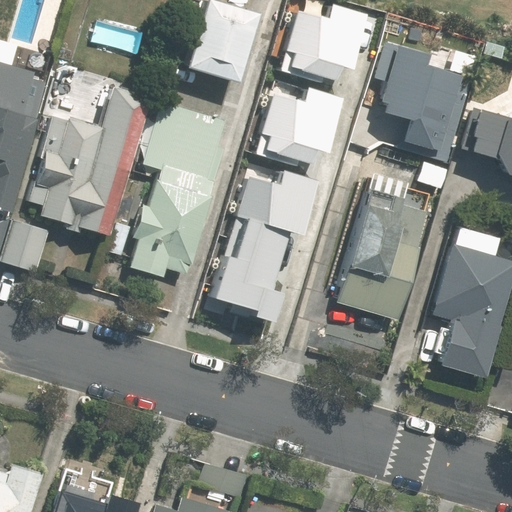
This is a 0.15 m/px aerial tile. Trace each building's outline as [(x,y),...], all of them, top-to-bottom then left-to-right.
[(250,9),(220,0),(197,0),(177,69),(228,84),(250,9)] [(370,76),(379,78),(371,112),(397,118),(392,143),(435,152),(452,73),(414,65),(418,48),(378,39),(370,76)] [(0,213),(41,75),(6,64),(12,45),(0,41),(0,213)] [(101,235),(141,100),(107,90),(97,126),(58,114),(46,153),(38,151),(30,179),(43,183),(33,215),(101,235)] [(280,100),(254,92),(233,164),(259,172),(280,100)] [(222,116),(155,97),(137,162),(154,167),(144,204),(136,202),(126,237),(131,239),(123,268),(157,277),(159,271),(177,276),(222,116)] [(511,179),(511,115),(511,119),(473,107),(456,163),(511,179)] [(444,167),(418,159),(412,181),(426,185),(437,188),(444,167)] [(389,322),(423,193),(402,188),(405,179),(364,168),(327,306),(389,322)] [(318,194),(245,175),(220,269),(292,288),(318,194)] [(45,227),(8,218),(0,251),(0,264),(34,273),(45,227)] [(472,380),(511,261),(490,254),(495,237),(449,221),(420,309),(439,315),(423,364),(472,380)] [(2,470),(0,469),(0,511),(22,511),(35,471),(4,462),(2,470)] [(130,511),(134,503),(108,495),(112,483),(65,468),(51,511),(130,511)] [(221,511),(222,509),(174,495),(169,511),(149,506),(146,511),(221,511)]
